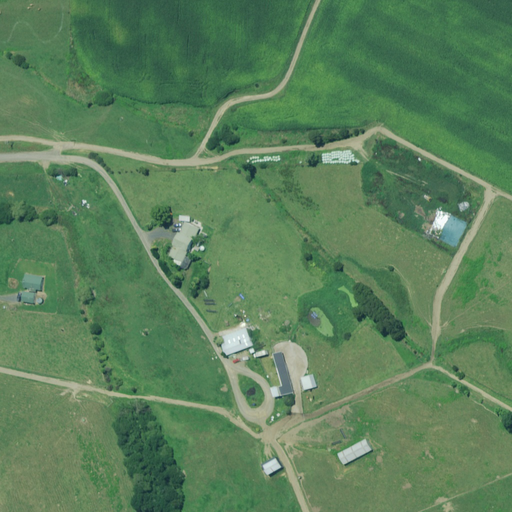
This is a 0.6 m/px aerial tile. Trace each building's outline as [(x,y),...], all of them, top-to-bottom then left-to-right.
[(201,229),(188,223),(173,257),(178,259),(177,263),(189,269),(194,259),(189,257),(201,229)] [(24,292),(22,302),(35,304),(36,304),(38,290),(42,291),(45,278),(28,275),(25,289),(30,289),(29,293),(24,292)] [(255,346),(249,329),(223,338),(229,356),(255,346)] [(294,394),(284,353),(275,355),(283,386),(274,389),(276,398),(294,394)] [(319,387),(315,375),(303,378),(306,391),(319,387)] [(374,451),(369,440),(339,455),(344,465),(374,451)] [(285,468),(280,460),(267,467),(272,476),(285,468)]
